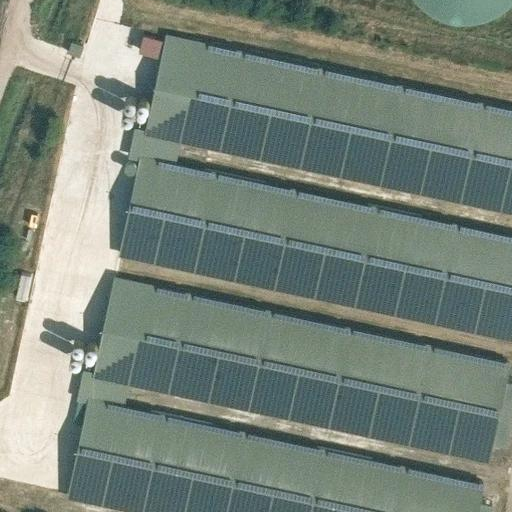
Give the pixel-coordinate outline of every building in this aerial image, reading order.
[(414,0),(415,0),(432,7),(454,8),(466,5),(476,0),(414,0)] [(511,101),(174,29),(155,122),(511,206),(511,101)] [(147,33),(142,51),(160,56),(165,38),(147,33)] [(511,227),(146,151),(125,245),(511,332),(511,227)] [(511,412),(511,351),(115,261),(99,370),(500,454),(511,412)] [(483,511),(493,472),(92,392),(72,492),(161,511),(483,511)]
